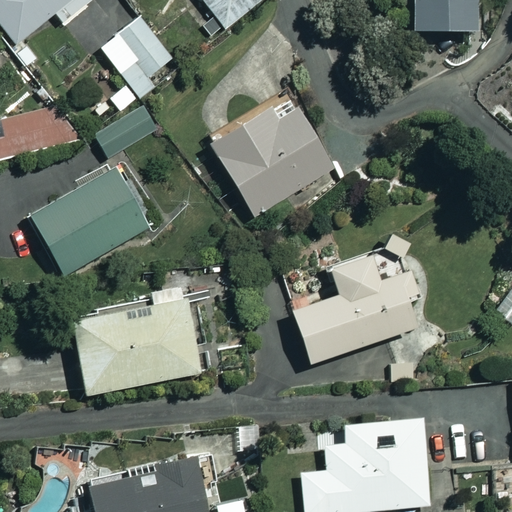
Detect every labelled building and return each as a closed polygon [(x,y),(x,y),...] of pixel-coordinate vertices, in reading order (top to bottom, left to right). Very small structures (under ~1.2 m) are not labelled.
[(0,0),(0,29),(10,42),(50,12),(58,22),(88,0),(0,0)] [(260,0),(199,0),(211,15),(196,26),(206,40),(260,0)] [(475,0),(406,0),(407,30),(476,27),(475,0)] [(173,66),(137,17),(97,46),(133,95),(173,66)] [(106,94),(119,117),(90,133),(104,156),(149,131),(122,85),(106,94)] [(328,168),(283,94),(203,142),(248,216),(328,168)] [(0,158),(68,139),(58,103),(0,119),(0,158)] [(144,227),(111,167),(25,214),(57,274),(144,227)] [(372,279),(365,254),(323,267),(331,292),(284,306),(300,360),(408,327),(400,304),(413,300),(403,270),(372,279)] [(511,281),(502,275),(482,303),(511,324),(511,281)] [(181,293),(63,319),(80,395),(198,369),(181,293)] [(413,333),(386,345),(399,374),(426,363),(413,333)] [(339,511),(422,507),(417,419),(339,424),(341,444),(320,445),(322,469),(296,471),(298,511),(339,511)] [(199,511),(188,458),(80,480),(86,511),(199,511)]
